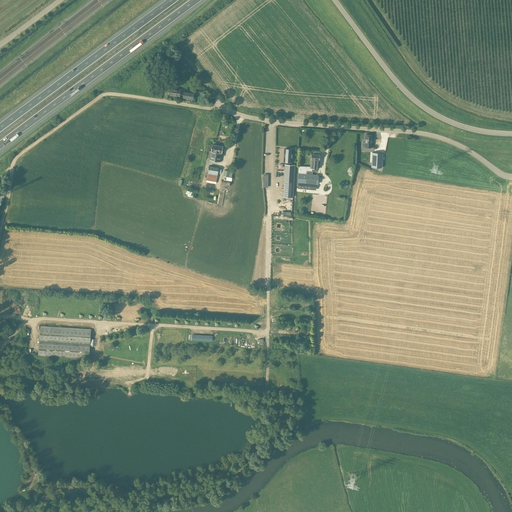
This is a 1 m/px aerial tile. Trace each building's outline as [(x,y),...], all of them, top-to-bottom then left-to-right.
[(194,92),(184,91),(183,99),(193,100),(194,92)] [(365,135),(365,143),(362,143),(362,147),(368,147),(368,148),(371,149),(372,135),(365,135)] [(210,160),(220,162),(223,146),(212,145),(211,152),(210,160)] [(293,149),(284,149),(284,161),(288,162),(287,165),(291,165),(292,162),(293,149)] [(382,153),(372,152),(371,167),(381,168),(382,153)] [(298,174),(298,182),(318,184),(319,176),(312,175),(312,171),(316,171),(316,169),(318,169),(320,155),(311,154),(310,167),(307,166),(299,166),(299,174),(298,174)] [(293,197),(295,165),(285,164),(283,196),(293,197)] [(216,182),(217,176),(219,169),(209,167),(207,174),(206,180),(216,182)] [(38,357),(89,360),(91,329),(40,326),(38,357)]
